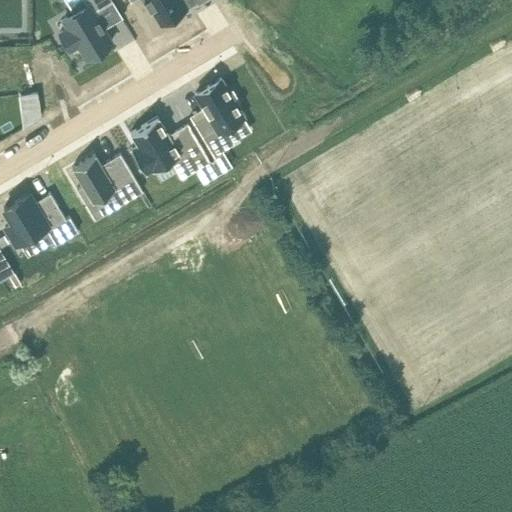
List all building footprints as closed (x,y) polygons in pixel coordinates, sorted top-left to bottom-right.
[(68,25),(60,30),(69,47),(78,41),(86,55),(112,39),(104,26),(94,9),(110,0),(85,0),(87,3),(74,11),(63,17),(68,25)] [(145,0),(150,7),(152,6),(160,19),(175,10),(187,3),(185,0),(145,0)] [(203,104),(189,112),(214,154),(213,158),(220,170),(232,163),(222,147),(234,140),(232,138),(224,124),(243,113),(236,101),(240,99),(232,86),(228,88),(221,76),(195,91),(203,104)] [(37,90),(20,92),(24,125),(41,115),(37,90)] [(156,115),(130,130),(131,132),(137,142),(130,146),(146,171),(152,167),(153,168),(153,167),(171,156),(178,167),(178,168),(182,174),(195,166),(210,157),(208,157),(187,122),(169,133),(166,128),(165,127),(157,114),(156,115)] [(95,152),(72,165),(83,182),(76,186),(87,203),(111,189),(119,202),(142,188),(135,176),(120,150),(119,151),(106,159),(107,161),(102,164),(101,162),(95,152)] [(151,203),(143,188),(139,190),(148,205),(151,203)] [(30,190),(3,207),(12,221),(4,225),(14,242),(19,240),(43,225),(52,239),(52,240),(53,242),(54,243),(77,229),(78,228),(70,214),(69,214),(66,216),(50,191),(50,190),(38,197),(35,199),(30,190)] [(4,232),(0,234),(0,244),(8,240),(4,232)] [(0,278),(9,273),(14,270),(0,246),(0,278)] [(14,270),(9,273),(16,284),(21,281),(14,270)]
